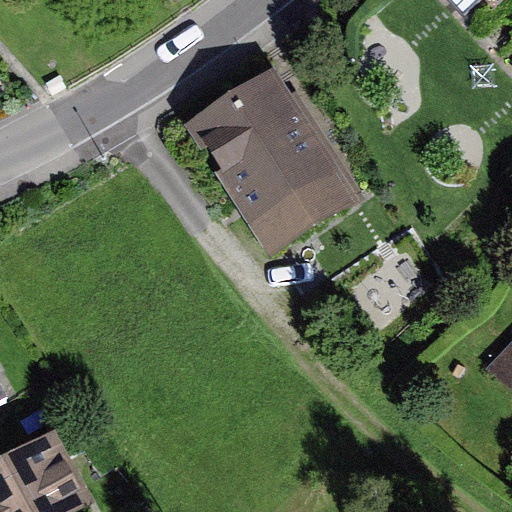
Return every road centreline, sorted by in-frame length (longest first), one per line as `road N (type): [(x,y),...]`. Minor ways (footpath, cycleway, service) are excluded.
road 1 (residential): [(257,0),(116,100),(0,162)]
road 2 (track): [(271,307),(116,100)]
